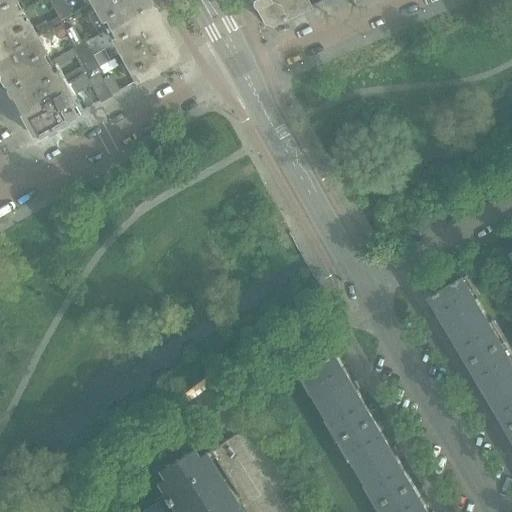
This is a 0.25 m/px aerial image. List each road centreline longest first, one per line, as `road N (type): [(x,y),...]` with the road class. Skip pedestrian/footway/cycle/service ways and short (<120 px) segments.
road 1 (residential): [(99,473),(363,288)]
road 2 (residential): [(10,195),(241,68)]
road 3 (unclassified): [(494,511),(363,288)]
road 4 (unclassified): [(363,288),(241,68)]
road 5 (residential): [(363,288),(511,203)]
road 6 (residential): [(404,0),(264,59)]
